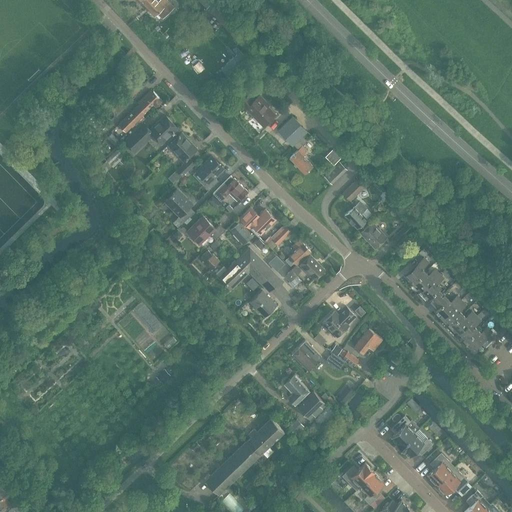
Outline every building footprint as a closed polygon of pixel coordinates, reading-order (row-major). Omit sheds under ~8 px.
[(160,0),(159,2),(157,0),(140,0),(154,15),(157,12),(162,17),(173,7),(166,0),(160,0)] [(131,98),(141,88),(135,81),(124,91),(121,88),(106,101),(118,113),(132,99),(131,98)] [(144,111),(152,104),(156,107),(162,101),(151,91),(139,103),(140,104),(119,124),(125,131),(134,123),(142,116),(145,113),(144,111)] [(263,127),(275,115),(265,104),(266,102),(260,96),(254,101),(249,95),(239,105),(245,111),(247,109),(263,127)] [(172,136),(178,130),(165,115),(149,130),(143,123),(138,128),(124,141),(135,153),(154,135),(162,144),(166,141),(169,145),(175,140),(172,136)] [(308,131),(292,115),(278,129),(294,145),(308,131)] [(145,119),(142,116),(134,123),(138,128),(143,123),(142,122),(145,119)] [(197,149),(181,133),(178,130),(172,136),(175,140),(169,145),(168,146),(183,162),(197,149)] [(98,139),(110,151),(114,147),(103,135),(98,139)] [(105,156),(92,140),(84,146),(98,162),(105,156)] [(127,154),(119,146),(115,149),(123,158),(127,154)] [(312,166),(302,156),(308,151),(303,146),(290,157),(305,173),(312,166)] [(340,159),(332,150),(325,156),(334,165),(340,159)] [(119,164),(110,154),(106,158),(114,168),(119,164)] [(223,169),(213,158),(198,172),(209,183),(205,186),(210,191),(219,183),(214,178),(223,169)] [(183,175),(193,164),(189,159),(178,170),(183,175)] [(332,184),(346,170),(339,163),(325,176),(332,184)] [(188,181),(188,178),(186,175),(183,175),(180,177),(180,180),(182,183),(185,183),(188,181)] [(248,192),(234,178),(228,184),(225,181),(213,194),(221,201),(229,193),(237,201),(240,198),(241,199),(248,192)] [(349,200),(364,186),(357,179),(342,193),(349,200)] [(192,205),(177,190),(166,201),(180,215),(173,223),(177,228),(194,211),(190,207),(192,205)] [(207,200),(216,209),(221,204),(212,195),(207,200)] [(366,220),(361,213),(365,209),(359,202),(344,216),(357,229),(366,220)] [(260,233),(275,219),(265,209),(259,215),(250,206),(239,217),(249,228),(249,227),(248,226),(251,224),(260,233)] [(215,240),(226,230),(220,224),(215,229),(203,217),(187,232),(200,245),(210,235),(215,240)] [(386,238),(372,222),(360,233),(375,248),(386,238)] [(251,238),(238,224),(230,231),(243,245),(251,238)] [(397,242),(411,229),(406,224),(392,238),(397,242)] [(278,245),(291,232),(285,226),(267,244),(272,249),(277,244),(278,245)] [(260,238),(256,243),(262,248),(266,243),(260,238)] [(214,250),(219,244),(216,240),(210,246),(214,250)] [(305,258),(310,253),(299,241),(293,247),(295,250),(288,257),(284,261),(290,268),(294,264),(296,266),(299,263),(305,258)] [(274,253),(268,247),(263,252),(269,258),(274,253)] [(280,280),(250,249),(220,278),(230,288),(248,270),(268,291),(280,280)] [(220,261),(213,254),(212,254),(208,250),(201,258),(211,269),(220,261)] [(284,264),(275,254),(267,261),(276,271),(284,264)] [(323,272),(309,257),(307,259),(305,258),(299,263),(301,265),(299,266),(313,281),(323,272)] [(412,284),(425,271),(422,268),(428,262),(424,258),(405,276),(412,284)] [(301,271),(296,266),(291,271),(296,275),(301,271)] [(420,292),(439,274),(435,269),(429,275),(425,271),(412,284),(420,292)] [(301,282),(295,276),(296,276),(291,271),(285,276),(289,282),(288,284),(293,289),(301,282)] [(440,297),(436,292),(441,287),(437,284),(443,278),(439,274),(420,292),(428,300),(432,304),(440,297)] [(252,278),(249,281),(256,288),(259,285),(252,278)] [(275,306),(262,292),(251,302),(264,316),(275,306)] [(442,319),(461,301),(457,296),(451,302),(447,299),(444,301),(440,297),(432,304),(437,309),(434,311),(442,319)] [(450,327),(463,314),(459,311),(466,305),(461,301),(442,319),(450,327)] [(348,324),(356,316),(345,304),(337,312),(335,309),(322,322),(323,323),(322,324),(334,337),(335,336),(337,337),(349,325),(348,324)] [(360,306),(356,311),(360,315),(365,311),(360,306)] [(457,334),(477,316),(472,312),(466,318),(463,314),(450,327),(457,334)] [(465,343),(478,330),(474,326),(481,320),(477,316),(457,334),(465,343)] [(473,350),(480,343),(484,347),(493,338),(490,334),(492,332),(487,327),(481,333),(478,330),(465,343),(473,350)] [(373,351),(382,339),(368,328),(363,334),(365,336),(356,348),(364,354),(369,348),(373,351)] [(322,345),(326,341),(318,333),(314,337),(322,345)] [(321,356),(305,340),(292,354),(308,369),(321,356)] [(359,360),(347,351),(342,357),(354,366),(359,360)] [(362,374),(345,361),(332,352),(326,360),(339,370),(337,373),(354,386),(362,374)] [(311,420),(326,405),(314,393),(307,400),(304,396),(309,391),(294,376),(285,385),(291,391),(289,393),(291,396),(289,398),(296,404),(297,403),(300,405),(298,407),(311,420)] [(349,386),(338,399),(344,404),(355,391),(349,386)] [(335,403),(329,396),(327,398),(333,405),(335,403)] [(415,433),(414,432),(406,424),(410,421),(405,415),(391,429),(396,433),(391,438),(396,442),(400,447),(415,433)] [(263,453),(269,447),(284,433),(271,419),(257,433),(255,430),(249,435),(251,438),(200,488),(213,501),(263,453)] [(301,429),(304,426),(297,419),(288,427),(299,438),(304,432),(301,429)] [(421,454),(432,444),(427,438),(423,442),(415,433),(400,447),(405,452),(409,456),(417,449),(421,454)] [(194,451),(200,446),(196,442),(190,448),(194,451)] [(267,457),(273,451),(269,447),(263,453),(267,457)] [(437,484),(454,467),(441,453),(430,463),(435,468),(427,475),(437,484)] [(356,489),(374,472),(365,463),(358,470),(353,465),(343,475),(356,489)] [(457,491),(468,481),(454,467),(437,484),(446,494),(453,487),(457,491)] [(381,493),(376,488),(383,481),(374,472),(356,489),(356,490),(360,486),(368,495),(365,498),(370,504),(381,493)] [(5,498),(13,490),(0,475),(0,511),(3,511),(11,505),(5,498)] [(482,511),(487,508),(479,499),(482,495),(477,490),(466,500),(471,505),(463,511),(482,511)] [(241,511),(244,509),(230,494),(221,501),(231,511),(241,511)] [(263,504),(258,499),(255,503),(260,507),(263,504)] [(407,511),(410,509),(406,505),(401,500),(397,504),(392,500),(379,511),(407,511)]
